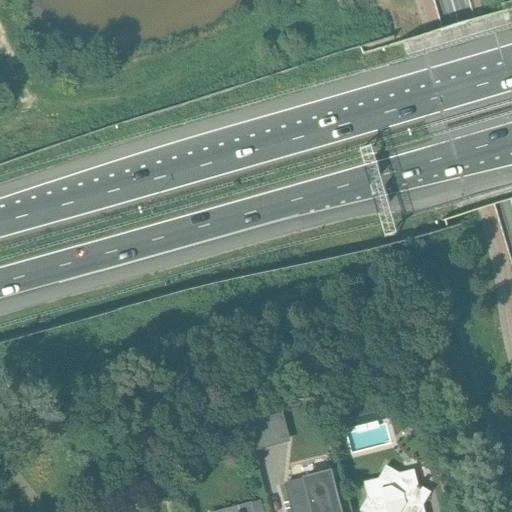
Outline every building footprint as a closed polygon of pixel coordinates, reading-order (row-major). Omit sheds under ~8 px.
[(366,423),(386,418),(382,402),(362,408),(366,423)] [(253,450),(287,441),(281,417),(246,426),(253,450)] [(237,459),(247,447),(235,437),(225,449),(237,459)] [(378,479),(363,483),(367,497),(359,511),(361,511),(424,511),(423,505),(430,492),(417,484),(413,470),(399,473),(386,466),(378,479)] [(338,511),(329,474),(288,485),(294,511),(338,511)] [(216,511),(253,511),(251,503),(216,511)]
